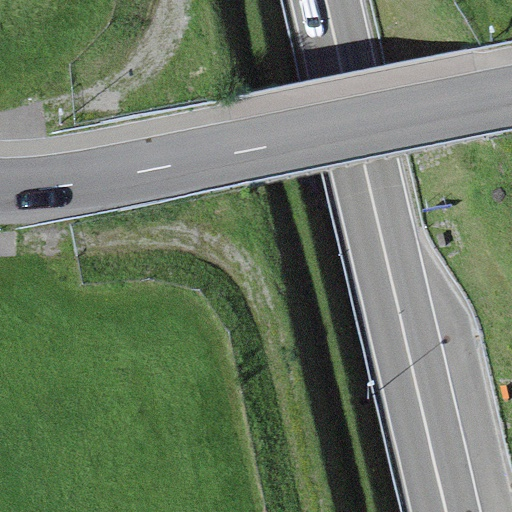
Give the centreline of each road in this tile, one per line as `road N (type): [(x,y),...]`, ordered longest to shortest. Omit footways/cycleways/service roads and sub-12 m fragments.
road 1 (trunk): [(328,0),(449,511)]
road 2 (tertiary): [(511,96),(100,181),(0,192)]
